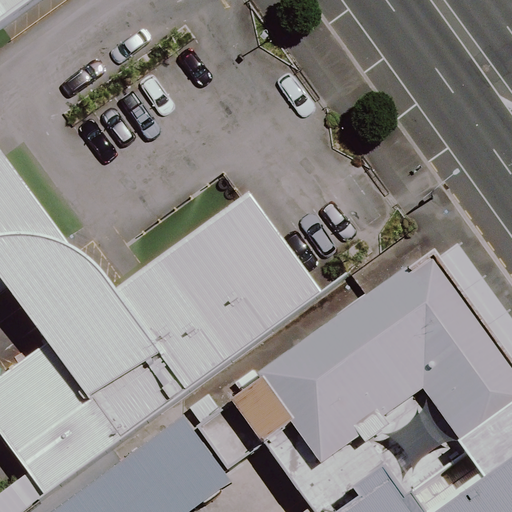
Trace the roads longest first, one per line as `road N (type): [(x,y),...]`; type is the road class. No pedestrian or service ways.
road 1 (unknown): [(0,81),(58,157),(91,182),(138,179),(231,112),(249,85),(249,52),(210,0)]
road 2 (secondary): [(439,0),(511,98)]
